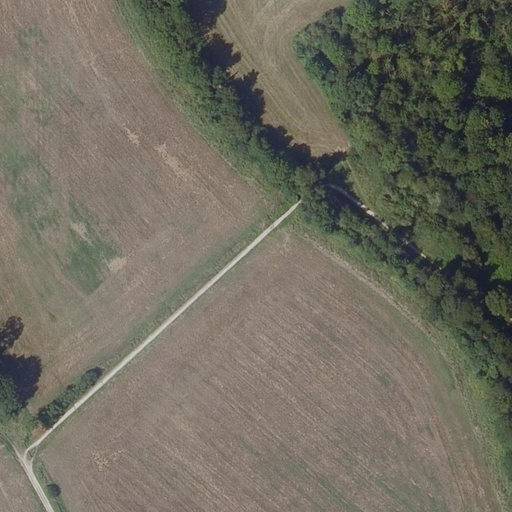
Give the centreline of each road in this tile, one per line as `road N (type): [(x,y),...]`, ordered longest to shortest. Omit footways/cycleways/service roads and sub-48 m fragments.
road 1 (track): [(307,194),(21,455)]
road 2 (track): [(511,305),(453,277),(315,186)]
